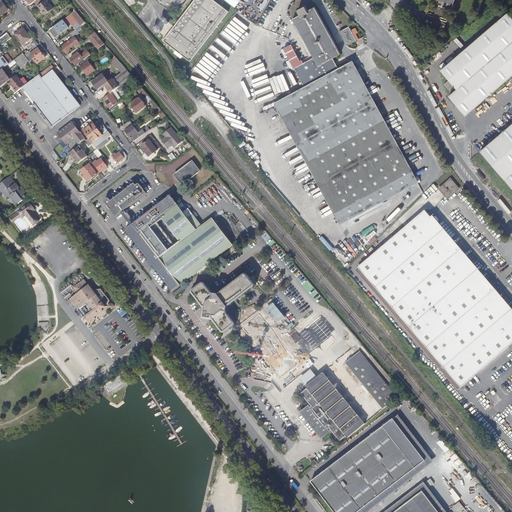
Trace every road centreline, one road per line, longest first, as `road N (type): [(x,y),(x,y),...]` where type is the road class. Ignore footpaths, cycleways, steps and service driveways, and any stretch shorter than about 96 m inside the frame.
road 1 (primary): [(0,123),(295,511)]
road 2 (primary): [(311,511),(76,203)]
road 3 (secondary): [(511,227),(458,163),(380,33),(347,0)]
road 4 (unknown): [(322,351),(340,323),(253,229),(231,212),(160,186)]
road 5 (residential): [(20,12),(135,160),(76,203)]
road 6 (unknown): [(294,490),(401,409),(440,465)]
road 7 (unknown): [(117,0),(242,145)]
road 8 (unknown): [(281,474),(305,436),(280,392),(322,351)]
road 9 (primary): [(76,203),(0,102)]
